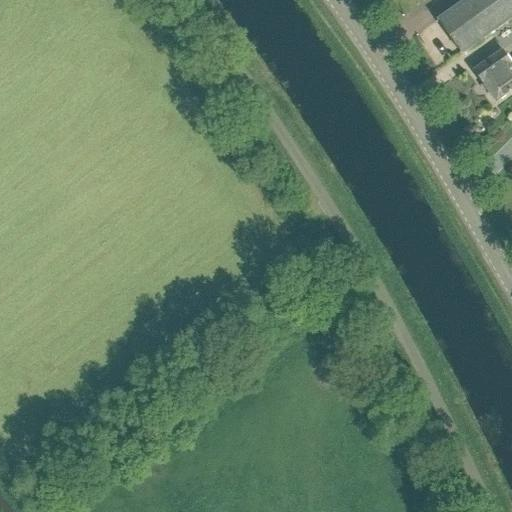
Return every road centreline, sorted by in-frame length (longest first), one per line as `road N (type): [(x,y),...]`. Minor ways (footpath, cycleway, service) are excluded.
road 1 (unclassified): [(492,511),(391,309),(188,0)]
road 2 (tertiary): [(511,283),(386,67),(335,0)]
